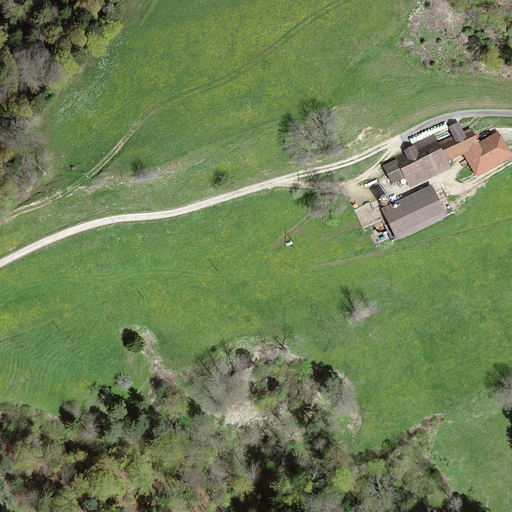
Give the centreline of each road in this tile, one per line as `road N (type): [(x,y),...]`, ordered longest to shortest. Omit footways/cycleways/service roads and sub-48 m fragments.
road 1 (track): [(273,182),(164,215),(92,224),(0,264)]
road 2 (unclassified): [(511,113),(434,119),(358,157),(273,182)]
road 3 (track): [(11,213),(62,194),(131,132)]
